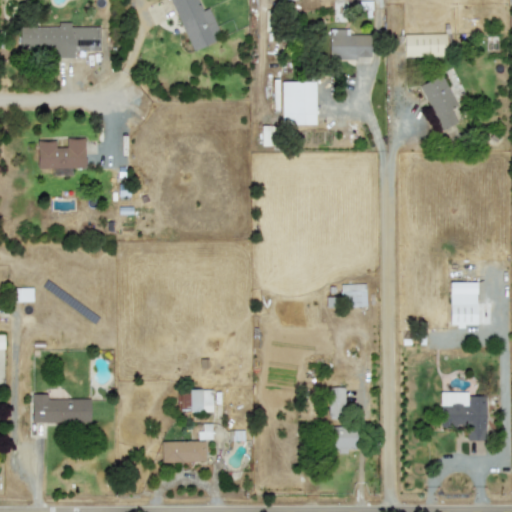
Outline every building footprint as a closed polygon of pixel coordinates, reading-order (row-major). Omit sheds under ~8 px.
[(170,0),(190,50),(220,38),(207,7),(201,9),(197,0),(170,0)] [(19,26),(19,48),(55,48),(55,57),(74,57),(74,50),(97,50),(97,26),(70,26),(70,21),(57,21),(57,26),(19,26)] [(344,28),(328,28),(328,58),(371,57),(371,33),(344,33),(344,28)] [(403,33),(403,56),(445,55),(445,33),(403,33)] [(461,118),(441,73),(418,84),(439,128),(461,118)] [(281,123),(314,123),(314,80),(280,81),(281,123)] [(83,137),(65,137),(65,146),(54,146),(54,140),(36,140),(35,167),(83,168),(83,137)] [(448,324),(475,325),(475,281),(449,281),(448,324)] [(340,283),(340,306),(365,305),(364,283),(340,283)] [(32,287),(15,287),(15,300),(32,300),(32,287)] [(343,386),(327,386),(327,447),(336,448),(336,453),(346,453),(346,448),(356,448),(356,427),(343,427),(343,386)] [(178,410),(211,410),(211,389),(179,389),(178,410)] [(485,395),(467,395),(467,391),(439,391),(439,427),(466,427),(466,439),(484,439),(485,395)] [(45,398),(45,393),(30,393),(30,421),(89,422),(89,398),(45,398)] [(161,461),(204,460),(203,439),(160,440),(161,461)]
